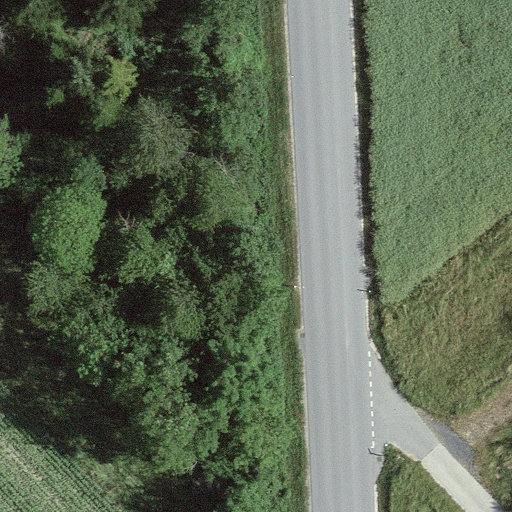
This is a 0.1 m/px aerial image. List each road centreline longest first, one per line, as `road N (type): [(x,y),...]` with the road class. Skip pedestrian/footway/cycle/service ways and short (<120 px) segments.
road 1 (tertiary): [(328,0),(357,511)]
road 2 (track): [(347,313),(511,487)]
